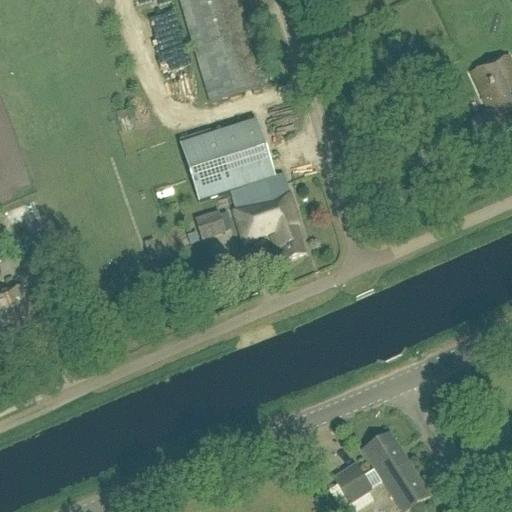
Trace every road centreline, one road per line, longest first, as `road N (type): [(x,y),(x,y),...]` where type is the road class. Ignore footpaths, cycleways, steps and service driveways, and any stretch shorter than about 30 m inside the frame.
road 1 (unclassified): [(61,400),(360,269)]
road 2 (tertiary): [(104,511),(402,384)]
road 3 (unclassified): [(360,269),(278,0)]
road 4 (unclassified): [(511,509),(445,451),(402,384)]
road 5 (unclassified): [(360,269),(511,204)]
road 6 (tertiary): [(402,384),(511,333)]
